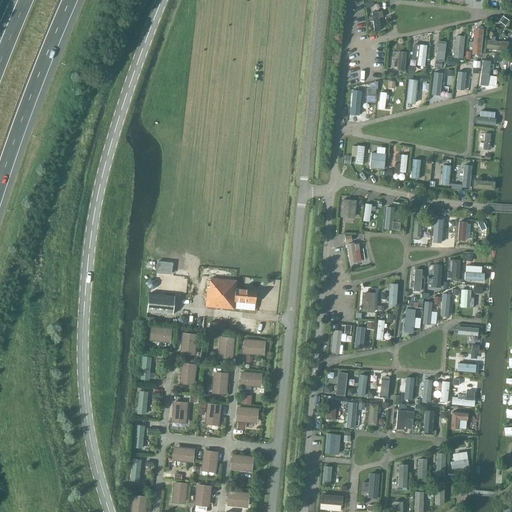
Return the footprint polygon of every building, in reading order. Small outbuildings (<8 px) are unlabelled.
[(372,17),(369,17),(369,22),(373,21),(374,31),(375,31),(376,32),(379,31),(380,31),(381,30),(379,18),(383,18),(382,11),(378,12),(372,12),(372,17)] [(469,42),(469,47),(473,48),(472,54),(480,55),(482,35),(483,34),(484,31),(482,29),(479,29),(477,30),(475,30),(473,42),(469,42)] [(487,41),(486,49),(507,51),(507,49),(508,48),(508,44),(507,42),(503,42),(502,42),(495,41),(495,37),(491,36),(491,41),(487,41)] [(456,37),(454,58),(462,59),(464,37),(456,37)] [(438,42),(436,61),(444,62),(446,43),(438,42)] [(414,45),(412,59),(418,60),(417,65),(424,66),(427,46),(414,45)] [(394,62),(394,67),(397,67),(397,70),(404,71),(406,53),(399,52),(398,63),(394,62)] [(483,60),(480,84),(481,84),(482,85),(485,85),(486,85),(488,85),(495,86),(497,77),(489,76),(490,69),(490,65),(491,61),(483,60)] [(458,72),(456,90),(463,90),(465,73),(458,72)] [(434,73),(432,94),(440,95),(442,74),(434,73)] [(409,80),(406,102),(409,103),(412,104),(415,103),(417,81),(412,80),(409,80)] [(353,91),(351,114),(359,115),(361,91),(353,91)] [(381,92),(379,109),(384,110),(387,93),(381,92)] [(477,124),(494,126),(495,119),(478,117),(478,118),(477,124)] [(480,143),(480,147),(483,148),(483,149),(489,150),(491,134),(485,133),(484,143),(480,143)] [(356,157),(355,164),(363,165),(364,147),(357,146),(356,157)] [(371,153),(370,167),(384,169),(385,154),(371,153)] [(413,160),(411,178),(419,179),(420,160),(413,160)] [(443,165),(441,184),(448,185),(450,166),(443,165)] [(462,185),(462,187),(469,188),(472,167),(464,166),(462,185)] [(474,180),(473,189),(494,191),(495,182),(481,181),(481,178),(477,177),(477,180),(474,180)] [(343,200),(341,215),(348,216),(348,211),(355,211),(356,201),(343,200)] [(366,204),(363,221),(369,222),(371,210),(375,211),(376,207),(371,207),(372,205),(366,204)] [(387,207),(385,229),(392,230),(394,208),(387,207)] [(453,218),(436,226),(438,232),(456,224),(453,218)] [(414,219),(413,239),(414,239),(414,240),(418,240),(419,239),(420,239),(421,228),(424,228),(424,222),(422,222),(422,220),(414,219)] [(459,222),(458,240),(465,240),(466,224),(466,222),(459,222)] [(355,243),(347,244),(350,263),(357,262),(356,250),(360,250),(359,244),(355,244),(355,243)] [(449,272),(448,278),(451,278),(451,280),(458,281),(460,261),(453,260),(452,273),(449,272)] [(211,273),(211,261),(203,261),(203,273),(211,273)] [(156,282),(168,284),(172,264),(159,262),(156,282)] [(428,278),(428,284),(433,284),(432,287),(440,288),(442,266),(434,265),(433,279),(428,278)] [(466,266),(465,280),(484,281),(484,273),(481,273),(482,267),(466,266)] [(410,282),(410,287),(414,287),(413,291),(420,292),(422,270),(415,270),(414,283),(410,282)] [(237,301),(255,303),(256,290),(236,288),(236,281),(210,279),(209,286),(207,286),(206,293),(205,293),(205,296),(206,296),(205,306),(234,309),(234,302),(237,303),(237,301)] [(390,284),(388,306),(396,307),(397,285),(390,284)] [(193,298),(193,290),(178,289),(178,297),(193,298)] [(462,290),(461,307),(473,308),(474,298),(470,298),(471,290),(462,290)] [(173,315),(175,297),(149,294),(147,312),(173,315)] [(363,294),(362,311),(374,312),(375,298),(369,298),(369,295),(363,294)] [(443,294),(441,316),(448,316),(450,295),(443,294)] [(425,302),(422,324),(430,324),(432,303),(425,302)] [(406,309),(404,332),(412,333),(413,328),(420,328),(421,318),(414,318),(414,310),(406,309)] [(173,330),(151,327),(150,341),(171,343),(173,330)] [(357,327),(354,348),(362,349),(364,328),(357,327)] [(459,327),(458,334),(478,336),(478,329),(459,327)] [(334,330),(332,352),(339,353),(342,331),(334,330)] [(183,335),(181,354),(196,355),(198,336),(183,335)] [(220,338),(219,358),(233,359),(235,339),(220,338)] [(265,341),(245,340),(244,354),(263,356),(265,341)] [(143,357),(141,379),(149,380),(151,357),(143,357)] [(458,363),(457,371),(475,372),(476,365),(458,363)] [(182,364),(180,384),(195,385),(197,366),(182,364)] [(262,374),(243,372),(241,387),(260,389),(262,374)] [(339,373),(336,395),(345,396),(347,374),(339,373)] [(214,374),(213,393),(227,394),(228,375),(214,374)] [(360,375),(357,395),(365,396),(367,376),(360,375)] [(435,382),(441,384),(443,378),(438,376),(435,382)] [(412,400),(414,378),(406,377),(404,399),(412,400)] [(382,378),(380,397),(387,398),(389,379),(382,378)] [(424,380),(422,402),(430,402),(432,381),(424,380)] [(442,382),(440,402),(447,402),(449,383),(442,382)] [(139,391),(137,413),(146,414),(148,392),(139,391)] [(453,397),(452,405),(474,407),(475,392),(466,392),(466,395),(458,395),(458,398),(453,397)] [(242,395),(241,403),(251,404),(252,396),(242,395)] [(328,399),(326,419),(335,420),(336,400),(328,399)] [(349,402),(346,426),(354,427),(357,403),(349,402)] [(173,403),(172,423),(186,424),(187,404),(173,403)] [(370,404),(368,424),(376,425),(378,411),(380,412),(381,407),(378,407),(378,404),(370,404)] [(207,405),(205,424),(220,426),(222,406),(207,405)] [(258,409),(239,408),(237,422),(257,423),(258,409)] [(398,410),(396,429),(404,430),(404,429),(405,418),(413,419),(414,419),(414,412),(398,410)] [(425,411),(423,432),(432,433),(434,411),(425,411)] [(452,412),(451,428),(458,429),(458,428),(466,429),(466,420),(467,421),(468,413),(452,412)] [(136,425),(134,447),(142,448),(144,426),(136,425)] [(327,433),(325,453),(339,454),(340,435),(334,435),(334,434),(327,433)] [(194,449),(175,447),(173,462),(193,464),(194,449)] [(203,452),(201,472),(216,473),(218,454),(203,452)] [(454,461),(451,462),(452,469),(469,467),(467,452),(455,454),(455,457),(453,457),(454,461)] [(437,454),(436,476),(445,476),(446,454),(437,454)] [(253,458),(233,456),(232,470),(251,472),(253,458)] [(133,459),(130,481),(139,482),(141,460),(133,459)] [(418,459),(417,481),(426,482),(427,460),(418,459)] [(399,465),(398,487),(399,487),(402,488),(403,488),(406,488),(407,466),(399,465)] [(324,467),(322,485),(330,485),(332,467),(324,467)] [(363,482),(363,492),(368,492),(368,498),(377,499),(379,475),(370,474),(369,483),(363,482)] [(436,482),(435,504),(444,504),(444,482),(436,482)] [(173,484),(172,503),(186,504),(188,485),(173,484)] [(197,486),(195,505),(209,506),(211,487),(197,486)] [(249,494),(229,492),(228,506),(247,508),(249,494)] [(415,492),(414,511),(422,511),(424,492),(415,492)] [(322,495),(320,509),(341,511),(342,496),(322,495)] [(133,496),(132,511),(146,511),(147,497),(133,496)] [(394,502),(393,511),(402,511),(403,502),(394,502)]
